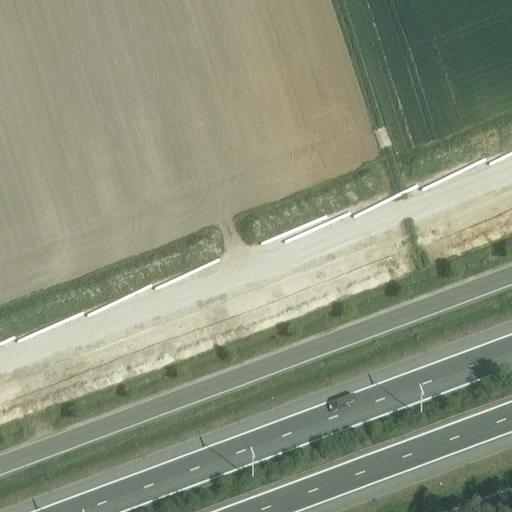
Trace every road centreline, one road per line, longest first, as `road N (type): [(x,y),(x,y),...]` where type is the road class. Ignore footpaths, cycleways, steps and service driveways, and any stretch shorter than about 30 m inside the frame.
road 1 (tertiary): [(0,465),(511,274)]
road 2 (motorway): [(511,350),(77,511)]
road 3 (motorway): [(260,511),(511,418)]
